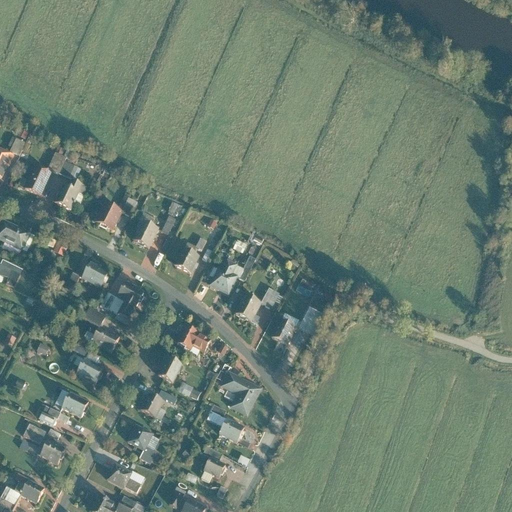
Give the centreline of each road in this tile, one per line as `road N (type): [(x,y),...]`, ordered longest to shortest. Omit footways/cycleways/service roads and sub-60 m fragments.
road 1 (residential): [(56,511),(177,298)]
road 2 (residential): [(0,203),(107,253),(177,298)]
road 3 (unclassified): [(340,319),(370,310),(511,359)]
road 4 (residential): [(177,298),(230,335),(291,407)]
